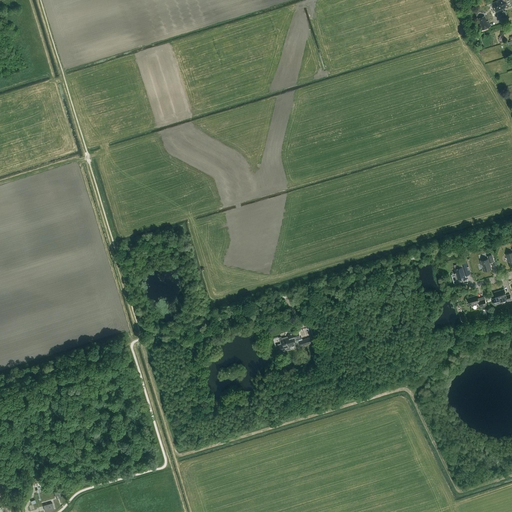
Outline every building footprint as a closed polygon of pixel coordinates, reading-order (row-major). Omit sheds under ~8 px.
[(495,12),(506,8),(511,6),(509,0),(498,0),(499,0),(491,4),(495,12)] [(483,30),(491,27),(486,15),(478,19),(480,25),(478,25),(480,30),(482,29),(483,30)] [(489,259),(488,259),(484,260),(483,260),(480,261),(483,272),(491,269),(490,263),(495,261),(493,255),(488,256),(489,259)] [(456,280),(466,278),(466,276),(470,274),(467,261),(461,263),(463,267),(453,270),(454,273),(456,280)] [(494,292),(496,298),(492,299),(494,306),(500,304),(500,302),(507,300),(508,301),(511,300),(510,294),(506,295),(504,289),(494,292)] [(485,300),(479,301),(477,295),(468,298),(470,306),(479,304),(480,307),(487,306),(485,300)] [(302,337),(300,337),(299,331),(288,335),(289,338),(281,340),(283,344),(279,346),(280,352),(289,349),(288,347),(294,345),(295,348),(312,343),(311,337),(302,340),(302,337)] [(54,508),(52,503),(43,505),(45,511),(54,508)]
